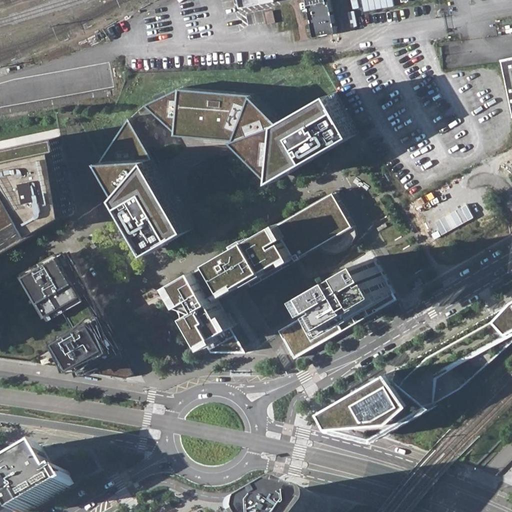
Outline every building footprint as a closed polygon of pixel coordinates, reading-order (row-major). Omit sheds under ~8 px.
[(309,0),(308,2),(316,36),(318,37),(323,36),(323,35),(337,32),(338,30),(337,25),(336,25),(331,0),(309,0)] [(363,0),(365,9),(395,6),(394,0),(363,0)] [(511,58),(503,60),(511,103),(511,58)] [(280,180),(361,133),(338,92),(285,122),(256,93),(183,88),(147,105),(178,134),(240,139),(280,180)] [(133,117),(104,161),(128,202),(156,251),(197,227),(157,159),(133,117)] [(0,181),(11,180),(41,232),(72,214),(76,212),(66,159),(65,155),(63,147),(62,136),(0,148),(0,181)] [(0,255),(41,232),(11,180),(0,181),(0,255)] [(248,352),(234,328),(217,298),(231,290),(243,283),(247,289),(276,273),(295,262),(334,239),(337,242),(341,245),(345,246),(349,246),(352,245),(365,238),(357,225),(337,190),(275,227),(256,237),(214,261),(214,262),(202,270),(201,268),(175,284),(185,301),(191,312),(209,342),(214,351),(248,352)] [(437,235),(477,219),(471,202),(431,219),(437,235)] [(70,338),(84,361),(90,372),(128,378),(137,373),(125,353),(119,342),(105,318),(98,306),(91,293),(88,289),(67,254),(34,273),(54,308),(67,301),(70,305),(78,318),(84,330),(70,338)] [(280,330),(296,358),(313,348),(340,333),(345,329),(359,321),(389,304),(399,298),(375,257),(320,288),(329,302),(280,330)] [(399,367),(330,408),(338,424),(408,443),(436,419),(446,409),(511,350),(511,299),(502,305),(406,363),(399,367)] [(0,506),(11,500),(13,503),(15,502),(21,511),(27,511),(64,491),(73,486),(77,484),(69,471),(66,472),(64,468),(59,471),(43,446),(0,470),(0,506)] [(326,511),(328,510),(328,506),(328,504),(326,501),(324,499),(321,497),(313,496),(298,490),(295,489),(292,490),(257,510),(255,511),(326,511)]
